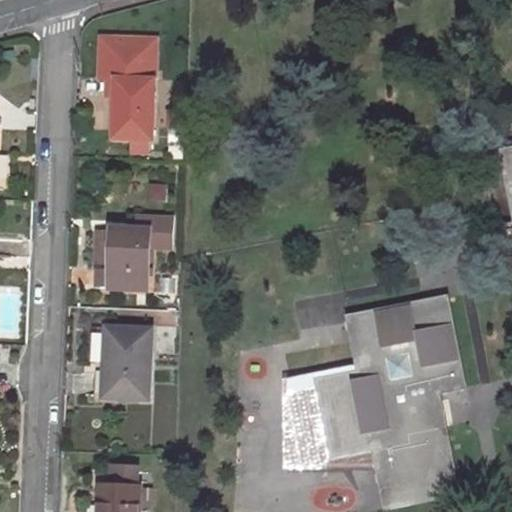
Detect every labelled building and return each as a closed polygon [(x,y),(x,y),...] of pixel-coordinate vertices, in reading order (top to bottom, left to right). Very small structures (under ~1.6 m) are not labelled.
[(154,81),(116,79),(115,109),(114,139),(153,140),(154,81)] [(511,147),(501,150),(511,205),(511,147)] [(152,230),(151,250),(158,250),(163,245),(164,222),(135,221),(135,229),(152,230)] [(135,229),(112,228),(112,233),(98,233),(97,264),(111,264),(111,271),(99,271),(98,285),(110,286),(110,289),(150,290),(151,250),(152,230),(135,229)] [(447,298),(348,317),(360,378),(325,386),(336,441),(391,430),(394,444),(373,448),(386,508),(459,494),(445,427),(438,428),(431,396),(439,394),(466,389),(447,298)] [(151,331),(99,328),(97,375),(109,376),(108,398),(148,399),(151,331)] [(109,376),(97,375),(96,397),(108,398),(109,376)] [(431,396),(438,428),(445,427),(439,394),(431,396)] [(339,454),(373,448),(394,444),(391,430),(336,441),(339,454)] [(140,511),(142,488),(101,486),(100,511),(140,511)]
